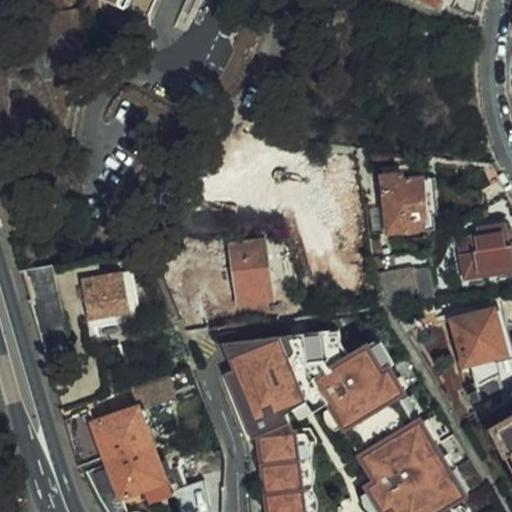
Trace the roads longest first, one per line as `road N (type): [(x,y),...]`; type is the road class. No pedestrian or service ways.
road 1 (primary): [(79,511),(0,261)]
road 2 (primary): [(0,356),(48,511)]
